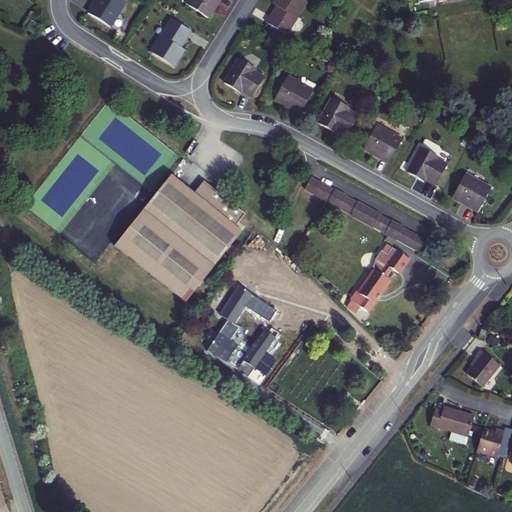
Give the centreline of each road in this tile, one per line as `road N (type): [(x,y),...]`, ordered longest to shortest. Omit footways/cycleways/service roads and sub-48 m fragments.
road 1 (residential): [(481,241),(300,142),(216,116),(197,80)]
road 2 (residential): [(197,80),(175,88),(153,82),(73,32),(59,0)]
road 3 (residential): [(397,395),(303,511)]
